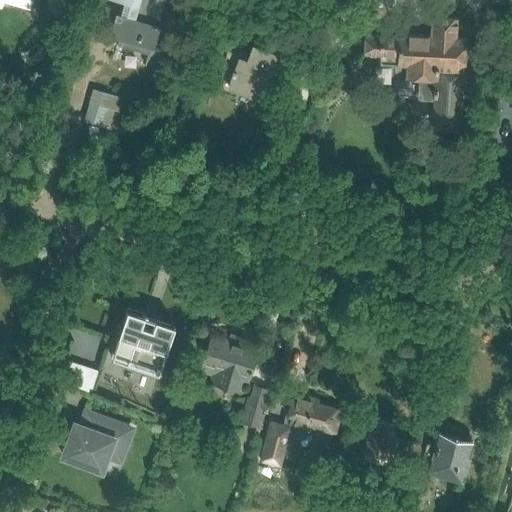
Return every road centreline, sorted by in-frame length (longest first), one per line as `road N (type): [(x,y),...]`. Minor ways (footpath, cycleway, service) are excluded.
road 1 (residential): [(511,286),(398,289),(271,276),(75,223)]
road 2 (residential): [(0,437),(75,223)]
